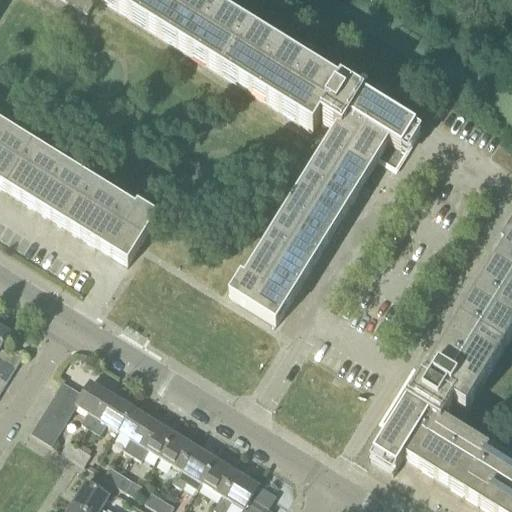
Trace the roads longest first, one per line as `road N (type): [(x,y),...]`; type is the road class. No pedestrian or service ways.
road 1 (residential): [(511,182),(431,132),(248,435)]
road 2 (residential): [(331,486),(511,198)]
road 3 (unclassified): [(248,435),(69,325)]
road 4 (residential): [(0,439),(69,325)]
